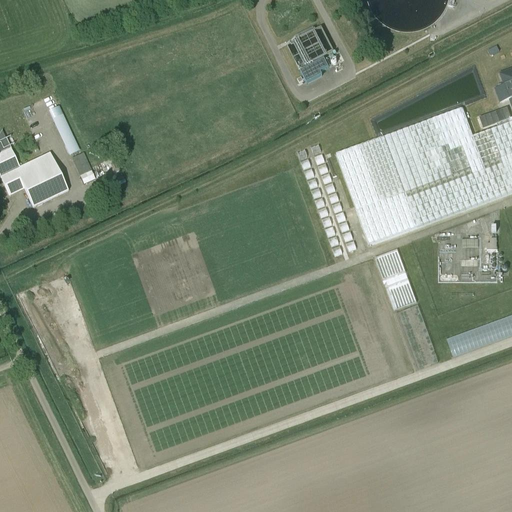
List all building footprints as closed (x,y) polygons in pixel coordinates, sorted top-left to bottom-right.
[(290,45),(300,67),(330,52),(318,26),(310,30),(309,28),(285,40),(288,46),(290,45)] [(495,47),(487,52),(489,56),(498,52),(495,47)] [(324,62),(300,74),(306,85),(321,78),(319,74),(328,70),(324,62)] [(462,109),(335,156),(368,246),(511,194),(511,70),(500,75),(504,87),(495,90),(500,104),(509,101),(511,107),(511,123),(472,138),(462,109)] [(0,179),(9,198),(23,191),(32,210),(68,193),(49,154),(43,157),(19,168),(2,131),(0,133),(0,179)] [(104,141),(96,145),(99,151),(107,148),(104,141)] [(91,172),(80,177),(83,185),(95,180),(91,172)] [(346,194),(338,197),(345,213),(353,210),(346,194)] [(462,247),(477,247),(477,238),(462,239),(462,247)] [(487,245),(487,252),(496,252),(496,240),(490,240),(490,245),(487,245)] [(449,357),(511,336),(511,315),(443,338),(449,357)]
